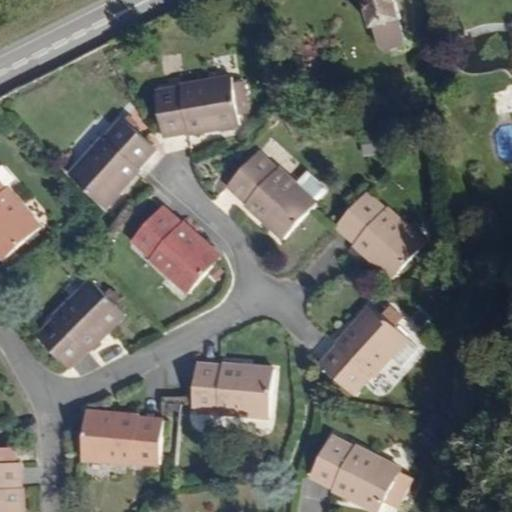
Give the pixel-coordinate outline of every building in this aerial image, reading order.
[(369,0),(380,34),(386,54),(394,59),(410,54),(414,47),(408,25),(400,0),(369,0)] [(240,129),(238,120),(247,118),(241,85),(232,86),(231,79),(178,88),(179,92),(154,97),(161,139),(186,134),(187,139),(240,129)] [(119,122),(102,141),(100,139),(65,178),(101,211),(137,173),(135,171),(152,152),(119,122)] [(381,140),(368,141),(370,161),(383,160),(381,140)] [(255,154),(225,186),(244,204),(241,207),(280,244),(315,208),(326,196),(306,178),(296,189),(276,171),(274,172),(255,154)] [(0,261),(37,231),(3,191),(0,193),(0,192),(0,261)] [(364,195),(333,227),(352,245),(351,246),(390,282),(424,246),(384,210),(382,212),(364,195)] [(187,295),(221,259),(181,223),(177,227),(159,211),(131,242),(148,258),(147,259),(187,295)] [(121,316),(88,282),(50,318),(51,319),(33,337),(63,368),(82,350),(84,352),(121,316)] [(348,396),(365,378),(368,380),(388,360),(398,369),(415,351),(405,341),(405,340),(369,306),(331,346),(333,348),(317,366),(348,396)] [(268,419),(272,369),(217,366),(217,368),(193,366),(190,410),(213,411),(213,415),(268,419)] [(137,416),(84,411),(79,459),(133,464),(133,463),(158,465),(162,422),(136,419),(137,416)] [(366,511),(378,511),(381,508),(388,511),(393,511),(408,484),(397,478),(401,471),(353,445),(351,448),(329,436),(308,475),(330,487),(328,491),(366,511)] [(15,462),(0,462),(0,511),(20,511),(20,488),(15,488),(15,462)]
